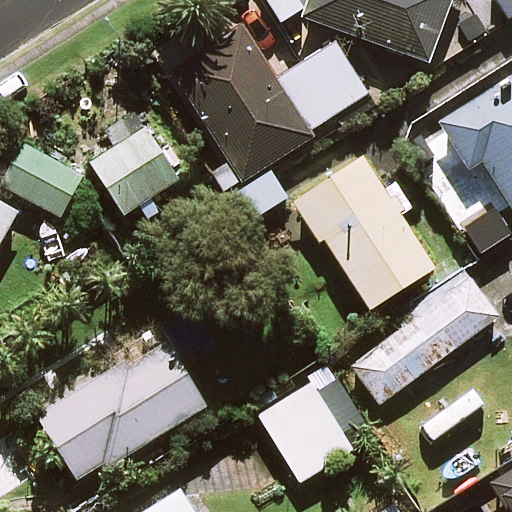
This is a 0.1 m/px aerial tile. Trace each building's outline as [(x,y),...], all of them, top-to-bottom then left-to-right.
[(448,0),(309,0),(302,20),(425,65),(448,0)] [(511,12),(511,0),(477,0),(474,3),(491,27),(511,12)] [(277,81),(244,28),(171,74),(241,184),(312,139),(308,133),(365,97),(333,46),(277,81)] [(427,166),(453,150),(468,173),(481,164),(511,213),(511,67),(433,117),(407,134),(427,166)] [(176,182),(142,132),(90,167),(124,218),(176,182)] [(81,181),(23,148),(1,187),(58,220),(81,181)] [(431,270),(398,220),(410,211),(392,184),(379,193),(359,162),(295,205),(368,313),(431,270)] [(289,201),(271,172),(236,193),(254,222),(289,201)] [(494,319),(458,271),(395,318),(403,329),(350,368),(379,406),(494,319)] [(204,410),(166,343),(37,417),(75,484),(204,410)] [(351,452),(311,386),(258,418),(298,484),(351,452)] [(350,511),(382,490),(361,459),(328,482),(349,511),(350,511)] [(511,511),(511,469),(490,484),(506,511),(511,511)] [(192,511),(180,492),(148,511),(192,511)]
